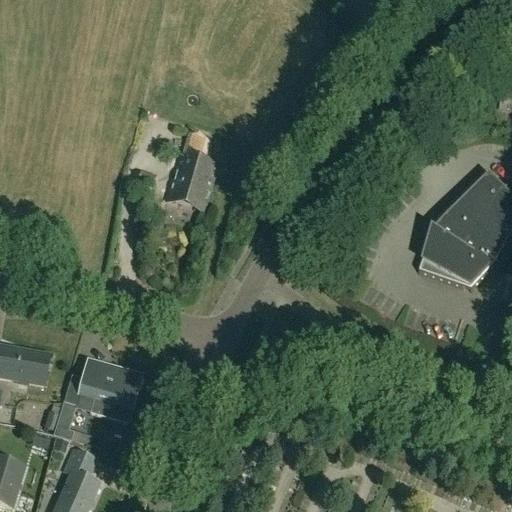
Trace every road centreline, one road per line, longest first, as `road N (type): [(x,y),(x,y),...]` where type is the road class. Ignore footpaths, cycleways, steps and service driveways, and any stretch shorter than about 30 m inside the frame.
road 1 (residential): [(259,275),(340,161),(503,0)]
road 2 (residential): [(511,418),(391,366),(259,275)]
road 3 (residential): [(219,337),(0,281)]
road 4 (residential): [(154,511),(219,337)]
